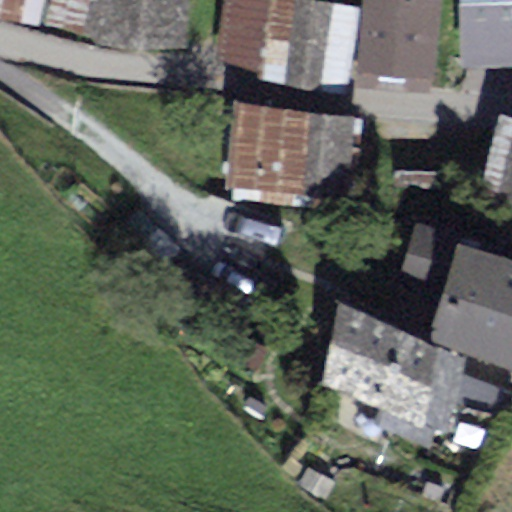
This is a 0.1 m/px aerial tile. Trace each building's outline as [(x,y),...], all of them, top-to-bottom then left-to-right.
[(46,0),(0,0),(0,15),(42,23),(46,0)] [(188,0),(53,0),(50,25),(187,43),(188,0)] [(354,0),(227,0),(220,55),(346,71),(354,0)] [(443,0),(363,0),(358,65),(437,72),(443,0)] [(511,0),(461,0),(465,65),(511,62),(511,0)] [(374,111),(236,96),(227,186),(365,201),(374,111)] [(511,115),(498,113),(482,195),(511,200),(511,115)] [(511,255),(456,236),(424,330),(511,359),(511,255)] [(464,350),(335,296),(313,415),(451,454),(464,350)]
